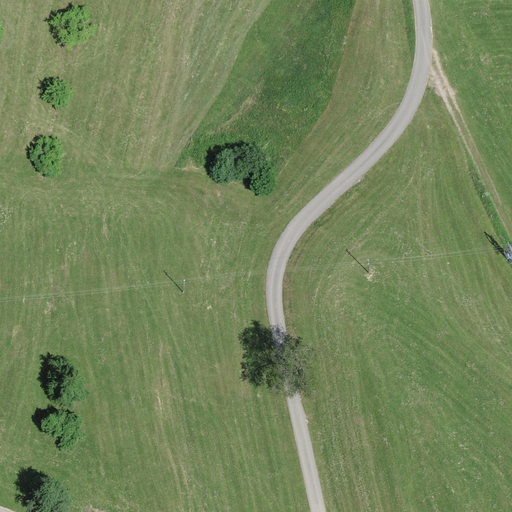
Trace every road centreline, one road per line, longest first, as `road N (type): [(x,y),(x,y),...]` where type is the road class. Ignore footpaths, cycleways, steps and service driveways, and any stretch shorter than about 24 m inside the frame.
road 1 (unclassified): [(422,0),(420,85),(386,144),(310,215),(279,261),(276,312),(318,511)]
road 2 (track): [(423,48),(511,222)]
